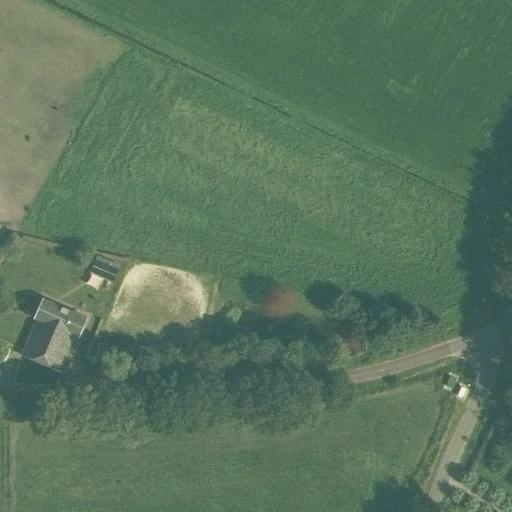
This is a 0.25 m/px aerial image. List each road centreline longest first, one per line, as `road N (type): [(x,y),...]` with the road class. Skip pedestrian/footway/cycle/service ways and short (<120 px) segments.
road 1 (unclassified): [(505,333),(401,364),(233,390),(0,389)]
road 2 (unclassified): [(425,511),(505,333)]
